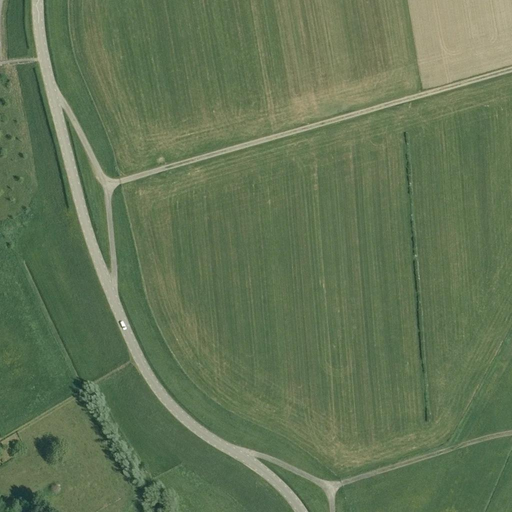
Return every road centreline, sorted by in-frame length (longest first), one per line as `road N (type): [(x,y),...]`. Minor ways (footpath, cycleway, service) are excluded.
road 1 (unclassified): [(102,184),(400,99)]
road 2 (tertiary): [(113,303),(48,94)]
road 3 (tertiary): [(224,447),(163,399),(113,303)]
road 4 (unclassified): [(331,511),(321,483),(224,447)]
